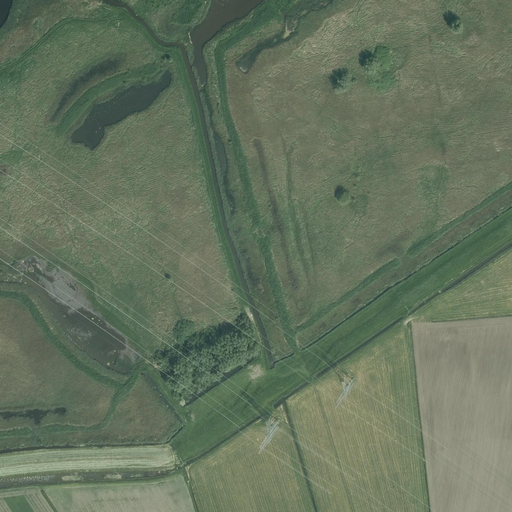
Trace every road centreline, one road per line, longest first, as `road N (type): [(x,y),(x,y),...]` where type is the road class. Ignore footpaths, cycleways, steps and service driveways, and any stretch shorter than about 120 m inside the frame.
road 1 (track): [(299,357),(266,378),(218,226),(178,56),(122,14),(61,24),(17,62)]
road 2 (track): [(299,357),(258,236),(219,57),(287,0)]
road 3 (track): [(191,424),(151,369),(137,370),(123,390),(109,384),(76,365),(25,303),(0,294)]
road 4 (track): [(168,50),(159,65),(91,96),(43,143),(0,160)]
road 5 (track): [(123,390),(94,428),(0,435)]
